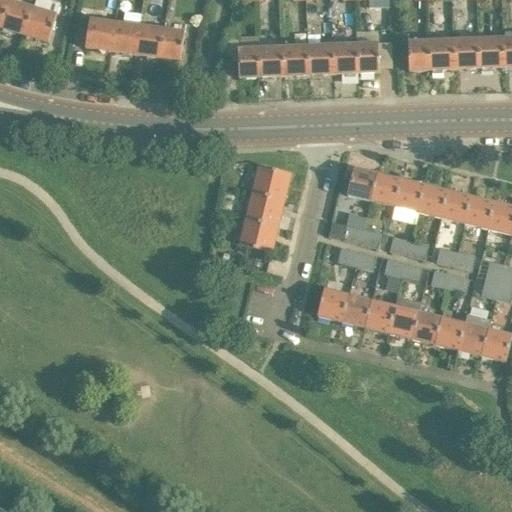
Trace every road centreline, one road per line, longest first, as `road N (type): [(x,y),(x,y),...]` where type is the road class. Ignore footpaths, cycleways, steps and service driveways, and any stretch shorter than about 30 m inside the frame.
road 1 (tertiary): [(335,127),(159,129),(0,103)]
road 2 (residential): [(282,336),(335,127)]
road 3 (tertiary): [(511,118),(335,127)]
